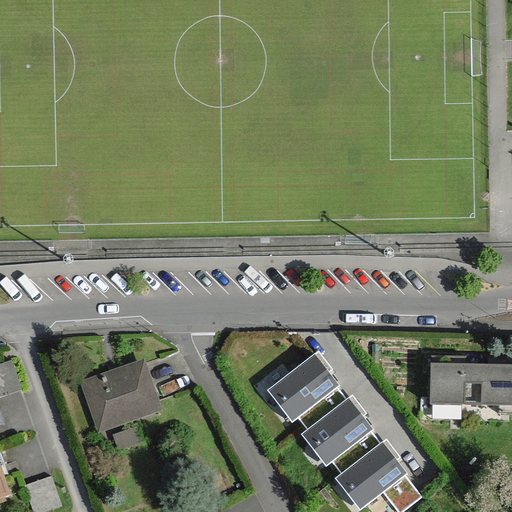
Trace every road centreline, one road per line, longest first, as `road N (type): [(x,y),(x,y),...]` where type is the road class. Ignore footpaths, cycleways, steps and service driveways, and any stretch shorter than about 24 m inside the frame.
road 1 (residential): [(182,306),(511,300)]
road 2 (residential): [(182,306),(192,346),(282,511)]
road 3 (residential): [(0,319),(182,306)]
